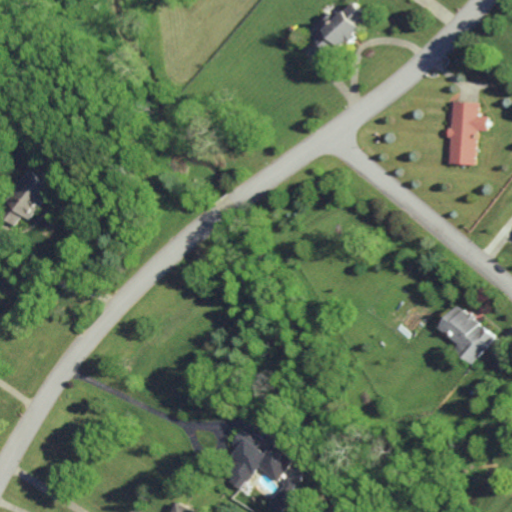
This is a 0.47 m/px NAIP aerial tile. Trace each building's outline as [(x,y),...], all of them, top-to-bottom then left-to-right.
[(373,20),(356,2),(340,17),(336,13),(314,34),(332,53),(341,44),(344,47),(373,20)] [(476,165),(478,131),(488,131),(488,116),(479,116),(480,103),(454,102),(451,164),(476,165)] [(28,219),(59,182),(44,169),(39,175),(32,169),(5,201),(16,209),(7,220),(14,226),(23,215),(28,219)] [(439,329),(460,345),(456,350),(474,364),(496,335),(458,305),(439,329)] [(299,461),(278,443),(271,452),(246,431),(235,445),(241,449),(236,456),(244,462),(230,480),(243,491),(262,467),(281,482),(299,461)] [(302,484),(292,477),(270,506),(277,511),(293,511),(303,500),(295,494),(302,484)] [(201,511),(180,502),(176,511),(201,511)]
